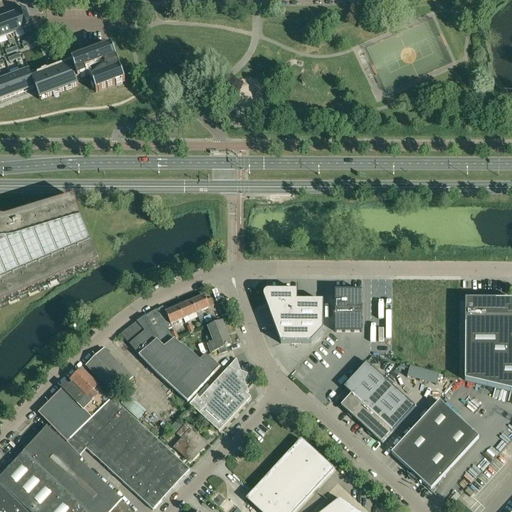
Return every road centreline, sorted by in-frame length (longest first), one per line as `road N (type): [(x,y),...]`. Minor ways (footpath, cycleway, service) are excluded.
road 1 (primary): [(0,186),(511,187)]
road 2 (primary): [(511,164),(0,164)]
road 3 (unclassified): [(0,437),(121,319),(152,298),(231,270)]
road 4 (unclassified): [(231,270),(511,270)]
road 5 (unclassified): [(419,511),(286,385)]
road 6 (unclassified): [(166,511),(286,385)]
road 7 (unclassified): [(286,385),(267,368),(231,270)]
